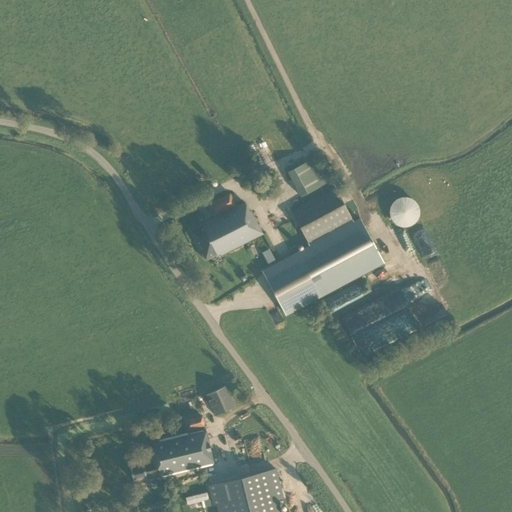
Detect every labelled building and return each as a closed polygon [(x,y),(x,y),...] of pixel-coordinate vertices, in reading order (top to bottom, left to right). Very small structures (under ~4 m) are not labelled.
[(259,111),(274,143),(289,136),(274,104),(259,111)] [(248,156),(258,151),(253,141),(242,146),(248,156)] [(300,197),(320,186),(307,161),(287,172),(300,197)] [(309,245),(297,251),(261,271),(285,316),(321,297),(383,264),(359,219),(353,222),(334,187),(291,210),(309,245)] [(236,208),(229,194),(207,205),(214,218),(189,231),(204,261),(214,256),(215,258),(261,235),(250,212),(248,212),(244,203),(236,208)] [(406,197),(404,197),(402,197),(400,198),(398,198),(397,199),(396,199),(394,201),(393,202),(391,204),(390,205),(390,206),(390,207),(389,208),(389,209),(389,210),(389,211),(389,213),(389,214),(389,215),(389,216),(389,217),(390,218),(390,219),(391,220),(391,221),(392,222),(393,223),(394,224),(395,225),(397,226),(399,227),(401,227),(403,228),(405,228),(407,227),(409,227),(410,226),(411,226),(413,225),(414,224),(415,223),(416,222),(417,221),(417,220),(418,219),(418,218),(419,217),(419,215),(419,214),(419,213),(419,212),(419,210),(419,209),(419,208),(418,207),(418,206),(418,205),(417,204),(416,203),(415,202),(414,201),(413,200),(412,199),(411,199),(409,198),(408,197),(406,197)] [(267,264),(274,260),(268,249),(261,252),(267,264)] [(379,324),(355,336),(360,345),(363,344),(359,336),(366,332),(367,334),(371,343),(385,336),(379,324)] [(214,416),(234,408),(225,387),(205,396),(214,416)] [(159,478),(213,465),(202,417),(185,421),(188,434),(144,444),(149,463),(129,468),(132,482),(159,475),(159,478)] [(283,498),(275,469),(208,486),(213,505),(218,504),(219,511),(278,511),(275,500),(283,498)]
